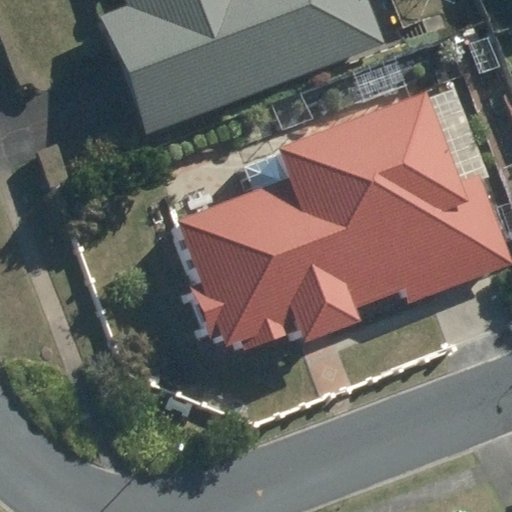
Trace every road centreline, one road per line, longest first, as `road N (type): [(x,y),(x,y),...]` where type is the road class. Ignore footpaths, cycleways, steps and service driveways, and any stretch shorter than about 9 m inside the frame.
road 1 (residential): [(511,387),(189,511)]
road 2 (residential): [(104,511),(34,478),(0,448)]
